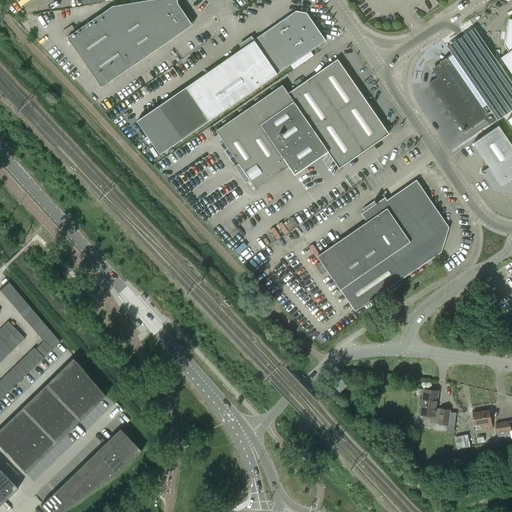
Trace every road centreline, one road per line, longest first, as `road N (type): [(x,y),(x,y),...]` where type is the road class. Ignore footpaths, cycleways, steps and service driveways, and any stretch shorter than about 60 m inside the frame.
road 1 (tertiary): [(241,432),(0,154)]
road 2 (unclassified): [(377,66),(475,209),(511,231)]
road 3 (unclassified): [(241,432),(324,364),(405,350)]
road 4 (unclassified): [(405,350),(427,311),(511,246)]
road 5 (unclassified): [(479,0),(377,66)]
